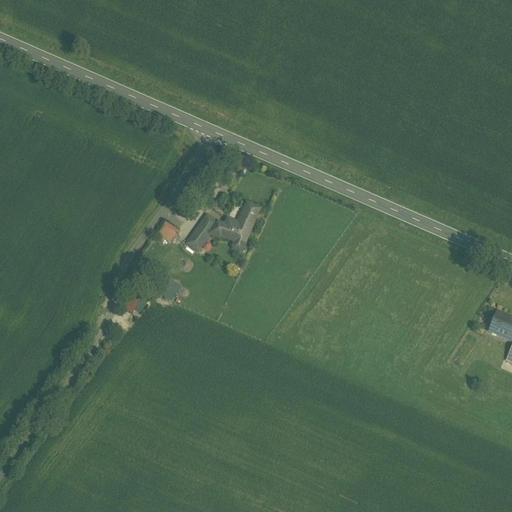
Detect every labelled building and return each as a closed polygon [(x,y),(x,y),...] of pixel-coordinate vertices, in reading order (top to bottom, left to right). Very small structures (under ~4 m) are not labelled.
[(248,200),(236,193),(219,223),(231,230),(248,200)] [(169,244),(178,232),(166,223),(157,235),(169,244)] [(150,291),(172,303),(182,287),(159,274),(150,291)] [(121,311),(131,317),(135,311),(141,314),(148,303),(130,293),(121,311)] [(506,321),(479,311),(472,329),(499,339),(506,321)] [(511,363),(511,347),(495,340),(486,360),(509,370),(511,363)]
